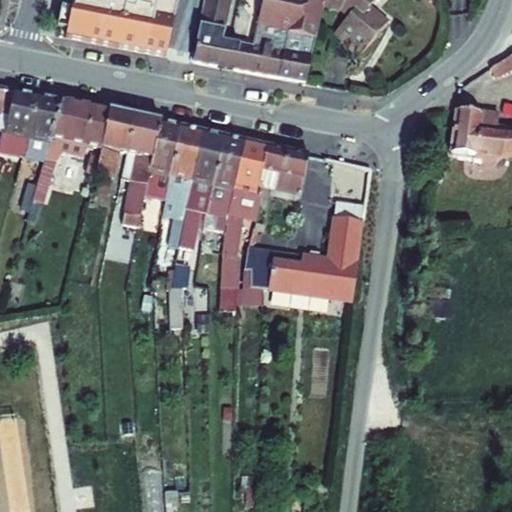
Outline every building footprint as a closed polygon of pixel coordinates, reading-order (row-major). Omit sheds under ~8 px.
[(171,53),(181,0),(77,0),(71,34),(171,53)] [(201,0),(195,40),(191,61),(302,85),(307,63),(297,62),(302,39),(311,40),(318,10),(336,13),(341,19),(326,37),(353,59),(382,27),(363,11),(371,0),(262,0),(253,51),(219,45),(228,0),(201,0)] [(511,67),(471,91),(480,101),(511,85),(511,67)] [(250,197),(290,205),(300,161),(82,112),(72,109),(0,95),(0,162),(23,169),(15,190),(39,198),(50,164),(37,162),(43,145),(91,156),(89,171),(106,175),(112,150),(121,150),(113,177),(121,179),(112,219),(139,226),(146,198),(157,200),(154,215),(165,217),(159,241),(183,243),(192,208),(223,215),(205,295),(219,295),(234,218),(246,220),(250,197)] [(446,127),(445,168),(491,173),(511,170),(511,141),(495,143),(495,128),(446,127)] [(352,228),(322,223),(318,266),(240,254),(233,277),(240,276),(239,296),(341,308),(352,228)] [(156,295),(157,332),(171,331),(170,293),(178,261),(166,259),(156,295)] [(171,328),(188,328),(189,263),(178,263),(177,287),(172,287),(171,328)] [(151,482),(152,511),(163,511),(162,481),(151,482)]
